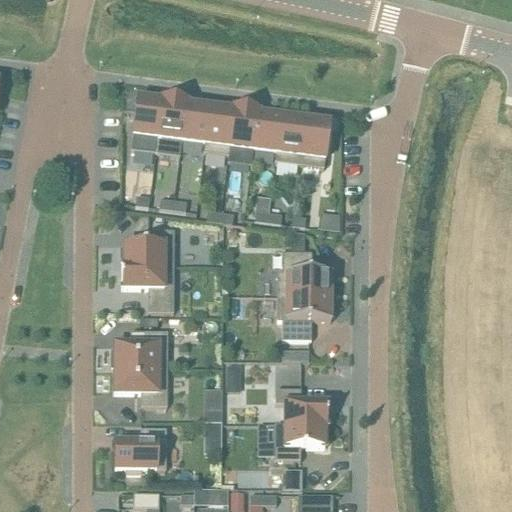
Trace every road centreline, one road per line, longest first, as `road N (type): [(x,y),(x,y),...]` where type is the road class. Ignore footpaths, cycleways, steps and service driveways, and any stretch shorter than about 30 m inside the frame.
road 1 (residential): [(392,511),(375,283),(424,29)]
road 2 (residential): [(59,116),(80,173),(86,511)]
road 3 (residential): [(59,116),(24,168),(0,301)]
road 4 (residential): [(424,29),(306,0)]
